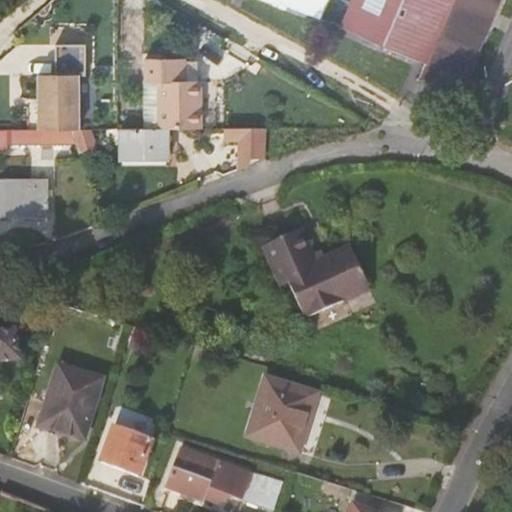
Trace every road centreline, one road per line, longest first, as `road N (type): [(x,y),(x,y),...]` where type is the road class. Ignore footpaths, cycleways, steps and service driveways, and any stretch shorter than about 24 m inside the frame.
road 1 (residential): [(0,267),(413,125)]
road 2 (residential): [(201,0),(346,77),(413,125)]
road 3 (tertiary): [(451,511),(511,384)]
